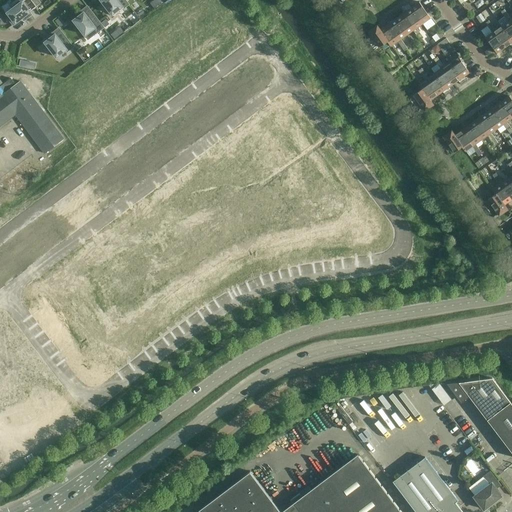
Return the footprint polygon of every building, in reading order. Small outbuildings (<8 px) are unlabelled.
[(15,7),(7,13),(11,17),(9,19),(13,25),(24,16),(27,18),(30,16),(28,13),(37,7),(36,6),(41,3),(38,0),(23,0),(21,2),(20,1),(14,5),(15,7)] [(100,0),(113,16),(124,9),(123,8),(128,4),(124,0),(100,0)] [(411,8),(422,24),(430,18),(419,2),(411,8)] [(186,3),(182,6),(186,11),(190,8),(186,3)] [(230,6),(218,15),(224,23),(222,24),(227,30),(228,29),(233,35),(245,26),(230,6)] [(83,13),(74,20),(85,35),(88,40),(97,33),(103,28),(87,7),(82,11),(83,13)] [(416,28),(422,24),(411,8),(403,13),(414,29),(416,28)] [(406,35),(412,30),(416,35),(419,33),(416,28),(414,29),(403,13),(395,19),(406,35)] [(395,19),(387,25),(399,40),(400,39),(406,35),(395,19)] [(511,24),(509,20),(507,22),(501,26),(511,41),(511,24)] [(380,30),(377,25),(368,32),(379,47),(387,42),(388,41),(380,30)] [(387,25),(380,30),(388,41),(387,42),(390,46),(397,42),(400,46),(404,44),(400,39),(399,40),(387,25)] [(511,41),(501,26),(495,30),(492,25),(488,28),(492,33),(493,31),(505,47),(509,44),(511,47),(511,41)] [(45,42),(56,57),(66,50),(67,52),(73,47),(59,29),(53,33),(55,35),(45,42)] [(505,47),(493,31),(492,33),(485,37),(496,53),(505,47)] [(196,32),(184,41),(199,61),(212,52),(206,45),(208,44),(203,37),(202,39),(196,32)] [(141,37),(136,41),(140,45),(145,42),(141,37)] [(441,49),(450,43),(446,38),(437,44),(441,49)] [(130,46),(125,49),(129,54),(133,51),(130,46)] [(493,51),(490,47),(484,52),(487,56),(493,51)] [(174,49),(161,58),(167,65),(165,66),(170,73),(171,71),(176,78),(189,69),(174,49)] [(450,63),(464,83),(467,80),(464,76),(469,72),(458,57),(450,63)] [(440,69),(434,74),(448,94),(451,92),(448,87),(453,84),(442,68),(444,67),(440,62),(437,65),(440,69)] [(450,63),(444,67),(442,68),(453,84),(458,80),(461,85),(464,83),(450,63)] [(433,98),(437,95),(426,79),(428,78),(425,73),(421,76),(424,81),(418,85),(421,90),(422,89),(427,96),(433,105),(436,103),(433,98)] [(140,74),(127,84),(143,104),(147,100),(149,99),(154,95),(155,94),(150,88),(151,86),(147,80),(145,81),(140,74)] [(434,74),(428,78),(426,79),(437,95),(442,92),(445,96),(448,94),(434,74)] [(64,139),(20,81),(16,85),(11,78),(0,86),(0,126),(16,115),(45,154),(64,139)] [(84,80),(80,83),(83,88),(88,85),(84,80)] [(433,105),(427,96),(422,89),(421,90),(413,95),(425,111),(433,105)] [(117,92),(105,101),(110,108),(108,109),(113,115),(115,114),(120,121),(132,112),(117,92)] [(511,100),(509,96),(501,102),(511,117),(511,100)] [(504,123),(506,122),(511,117),(501,102),(493,107),(504,123)] [(287,104),(269,118),(277,130),(286,123),(289,121),(296,116),(287,104)] [(493,107),(485,113),(496,129),(502,124),(506,129),(510,127),(506,122),(504,123),(493,107)] [(489,134),(491,133),(496,129),(485,113),(478,119),(489,134)] [(83,117),(71,126),(86,146),(98,137),(93,131),(95,130),(90,123),(89,125),(83,117)] [(478,119),(470,124),(481,140),(487,136),(490,140),(494,138),(491,133),(489,134),(478,119)] [(475,144),(481,140),(470,124),(462,130),(473,145),(475,144)] [(455,135),(451,130),(443,137),(454,152),(462,147),(454,135),(455,135)] [(462,130),(455,135),(454,135),(462,147),(465,151),(471,147),(475,151),(478,149),(475,144),(473,145),(462,130)] [(232,147),(232,148),(246,167),(256,159),(242,140),(233,148),(232,147)] [(311,144),(293,158),(301,169),(320,155),(312,144),(312,145),(311,144)] [(227,152),(221,156),(235,175),(246,167),(232,148),(229,150),(228,150),(227,151),(227,152)] [(320,155),(301,169),(309,179),(327,165),(320,156),(320,155)] [(285,159),(280,163),(283,168),(288,164),(286,162),(287,162),(285,159)] [(263,165),(261,167),(264,172),(269,168),(264,163),(262,164),(263,165)] [(205,165),(194,173),(208,192),(219,183),(205,165)] [(502,183),(499,178),(495,180),(499,185),(492,190),(495,194),(496,194),(507,209),(510,207),(507,203),(511,200),(500,184),(502,183)] [(511,183),(508,178),(502,183),(500,184),(511,200),(511,199),(511,183)] [(239,181),(237,183),(241,189),(246,186),(242,181),(240,182),(239,181)] [(302,183),(297,186),(300,191),(306,186),(304,184),(303,185),(302,183)] [(169,194),(183,213),(193,205),(179,186),(169,194)] [(158,202),(172,221),(183,213),(169,194),(158,202)] [(488,200),(499,215),(507,209),(496,194),(495,194),(488,200)] [(215,198),(210,202),(214,206),(218,203),(215,198)] [(200,212),(198,214),(201,219),(206,215),(201,209),(199,211),(200,212)] [(142,213),(131,221),(146,240),(156,232),(142,213)] [(339,217),(328,218),(331,240),(342,238),(339,217)] [(340,217),(339,217),(342,238),(349,237),(358,236),(356,220),(341,222),(340,217)] [(318,219),(317,219),(320,241),(331,240),(328,218),(318,220),(318,219)] [(372,218),(356,220),(358,236),(375,233),(374,226),(374,223),(373,223),(372,218)] [(317,219),(307,221),(310,242),(311,242),(319,241),(320,241),(317,219)] [(131,222),(121,229),(135,248),(146,240),(131,221),(131,222)] [(307,221),(296,222),(299,244),(300,244),(309,242),(310,242),(307,221)] [(295,223),(285,224),(288,246),(289,246),(299,244),(296,222),(295,222),(295,223)] [(275,226),(278,248),(279,247),(287,246),(288,246),(285,224),(275,226)] [(275,226),(262,228),(267,249),(277,248),(278,248),(275,226)] [(177,228),(174,230),(179,236),(183,232),(179,227),(177,229),(177,228)] [(250,231),(257,252),(267,249),(262,228),(250,231)] [(250,231),(238,236),(242,245),(238,247),(243,257),(247,255),(248,255),(257,252),(250,231)] [(161,237),(159,239),(163,244),(167,240),(163,234),(160,236),(161,237)] [(205,234),(202,236),(205,241),(207,240),(210,245),(212,244),(205,234)] [(202,236),(201,237),(207,247),(210,245),(207,240),(205,241),(202,236)] [(222,243),(233,262),(241,258),(241,257),(243,257),(238,247),(242,245),(238,236),(234,237),(222,243)] [(106,241),(95,249),(109,268),(120,260),(106,241)] [(222,243),(212,249),(224,267),(233,262),(222,243)] [(185,247),(182,250),(185,254),(187,253),(191,258),(192,257),(185,247)] [(95,250),(85,257),(99,276),(109,268),(95,249),(94,249),(95,250)] [(201,256),(215,273),(223,268),(224,267),(212,249),(201,256)] [(182,250),(180,251),(188,260),(191,258),(187,253),(185,254),(182,250)] [(201,256),(193,263),(206,280),(215,274),(215,273),(201,256)] [(168,260),(164,263),(168,267),(170,266),(173,271),(175,270),(168,260)] [(164,263),(163,264),(170,273),(173,271),(170,266),(168,267),(164,263)] [(185,268),(184,269),(197,287),(206,280),(193,263),(185,269),(185,268)] [(184,269),(175,275),(188,292),(189,292),(196,287),(197,287),(184,269)] [(150,273),(147,276),(151,280),(153,279),(156,284),(158,283),(150,273)] [(175,275),(167,282),(180,299),(181,299),(181,298),(188,293),(187,293),(188,292),(175,275)] [(147,276),(146,277),(153,286),(156,284),(153,279),(151,280),(147,276)] [(80,282),(71,290),(73,293),(78,289),(77,287),(82,284),(80,282)] [(166,283),(158,289),(172,306),(180,299),(167,282),(166,282),(166,283)] [(78,289),(73,293),(74,294),(84,287),(82,284),(77,287),(78,289)] [(62,286),(44,299),(51,308),(69,295),(62,286)] [(133,286),(130,289),(133,293),(135,292),(139,297),(140,296),(133,286)] [(130,289),(129,290),(136,299),(139,297),(135,292),(133,293),(130,289)] [(150,294),(149,295),(163,312),(171,306),(172,306),(158,289),(150,295),(150,294)] [(69,295),(51,308),(52,309),(57,316),(75,303),(75,302),(74,302),(69,295)] [(149,295),(141,301),(154,318),(155,318),(162,313),(163,312),(149,295)] [(93,299),(83,306),(86,309),(90,305),(89,304),(94,300),(93,299)] [(116,299),(113,302),(116,306),(118,305),(122,310),(123,309),(116,299)] [(90,305),(86,309),(87,310),(96,303),(94,300),(89,304),(90,305)] [(141,301),(132,308),(146,326),(146,325),(146,324),(153,319),(154,318),(141,301)] [(113,302),(111,303),(118,312),(122,310),(118,305),(116,306),(113,302)] [(75,303),(57,316),(58,317),(59,317),(63,323),(64,323),(64,324),(82,311),(75,303)] [(132,309),(124,315),(137,332),(146,326),(132,308),(132,309)] [(82,311),(64,324),(65,324),(65,325),(70,331),(69,332),(70,332),(88,319),(82,311)] [(105,315),(96,322),(98,325),(103,322),(101,320),(106,316),(105,315)] [(124,315),(115,321),(128,338),(128,339),(137,332),(124,315)] [(103,322),(98,325),(99,327),(108,319),(106,316),(101,320),(103,322)] [(88,319),(70,332),(76,340),(93,328),(87,320),(88,319)] [(120,329),(102,342),(110,353),(124,341),(128,338),(115,321),(115,322),(120,329)] [(93,328),(76,340),(82,349),(99,336),(93,328)] [(0,413),(2,417),(30,396),(28,393),(39,384),(0,332),(0,357),(18,383),(0,397),(0,413)] [(99,336),(82,349),(94,364),(110,353),(102,342),(94,348),(90,344),(100,336),(99,336)] [(510,402),(492,378),(447,384),(461,403),(469,397),(487,420),(510,402)] [(352,421),(338,402),(334,405),(348,424),(352,421)] [(511,453),(511,404),(510,402),(487,420),(511,453)] [(300,511),(401,511),(358,454),(294,503),(300,511)] [(462,511),(455,502),(458,501),(425,457),(393,482),(415,511),(462,511)] [(280,511),(250,471),(199,510),(200,511),(300,511),(294,503),(281,511),(280,511)] [(501,485),(490,471),(483,476),(490,485),(481,491),(479,491),(476,493),(476,496),(474,497),(484,510),(502,496),(496,489),(501,485)]
